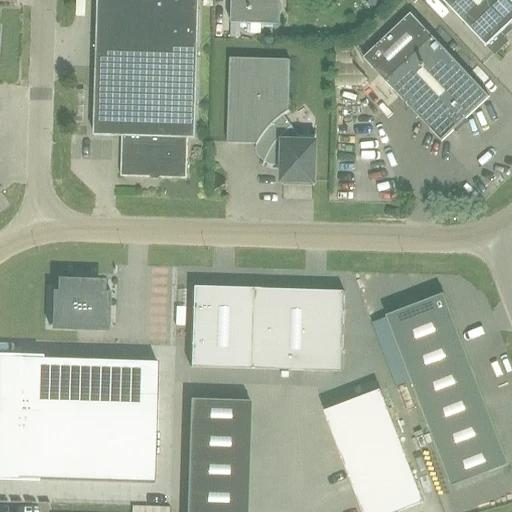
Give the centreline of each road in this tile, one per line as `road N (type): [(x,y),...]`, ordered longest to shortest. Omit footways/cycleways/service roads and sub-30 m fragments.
road 1 (unclassified): [(42,226),(416,237)]
road 2 (unclassified): [(44,0),(42,226)]
